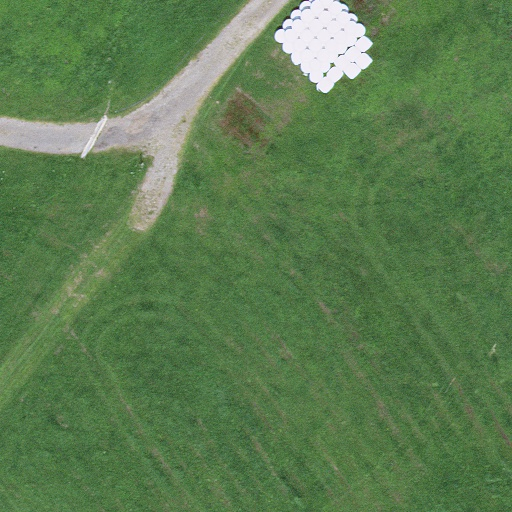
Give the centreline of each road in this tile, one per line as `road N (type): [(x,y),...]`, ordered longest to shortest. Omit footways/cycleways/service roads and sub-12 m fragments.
road 1 (track): [(0,127),(67,141),(160,115)]
road 2 (track): [(160,115),(278,0)]
